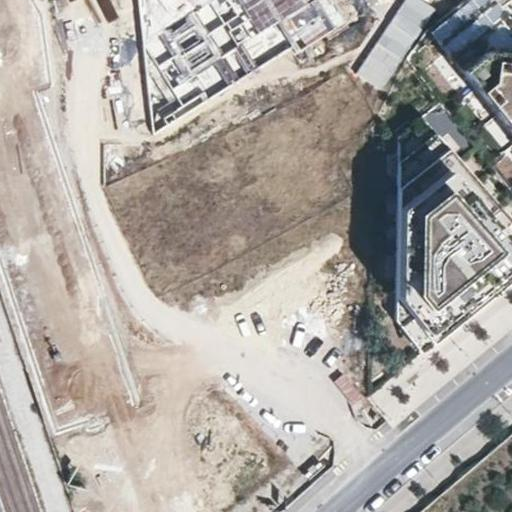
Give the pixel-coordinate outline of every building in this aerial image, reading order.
[(37,27),(20,0),(0,0),(0,181),(57,151),(37,27)] [(135,0),(152,130),(294,45),(299,53),(353,19),(337,0),(135,0)] [(452,57),(511,133),(511,43),(475,37),(452,57)] [(511,280),(511,224),(423,119),(395,139),(393,317),(421,352),(511,280)] [(117,288),(80,223),(5,261),(85,511),(153,511),(143,423),(138,353),(117,288)] [(343,407),(336,261),(235,294),(209,352),(189,414),(232,501),(343,407)] [(167,401),(187,384),(179,374),(159,391),(167,401)]
